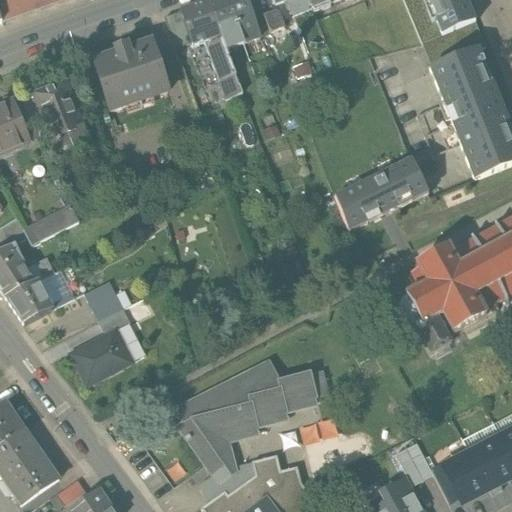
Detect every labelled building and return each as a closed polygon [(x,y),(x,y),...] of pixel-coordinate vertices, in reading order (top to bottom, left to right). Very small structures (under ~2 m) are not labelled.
[(0,0),(0,20),(1,23),(67,0),(0,0)] [(226,0),(224,0),(209,6),(220,37),(225,50),(243,44),(226,0)] [(245,0),(226,0),(243,44),(260,38),(245,0)] [(310,8),(307,0),(271,0),(274,5),(286,0),(293,17),(311,10),(310,8)] [(475,23),(465,0),(426,0),(442,37),(475,23)] [(208,3),(179,13),(192,48),(220,37),(209,6),(208,3)] [(271,6),(261,11),(266,24),(277,20),(271,6)] [(176,14),(164,19),(171,39),(183,34),(176,14)] [(168,93),(152,42),(128,50),(127,46),(115,50),(117,54),(94,61),(110,111),(126,106),(125,104),(152,96),(153,98),(168,93)] [(511,132),(479,50),(429,70),(474,182),(511,166),(511,132)] [(76,78),(64,82),(71,101),(82,96),(76,78)] [(64,82),(32,95),(49,141),(82,128),(71,101),(64,82)] [(10,103),(0,106),(0,144),(7,142),(10,150),(27,143),(10,103)] [(421,129),(434,153),(447,146),(434,122),(421,129)] [(411,161),(334,199),(348,235),(428,195),(411,161)] [(71,207),(30,228),(38,244),(78,224),(71,207)] [(27,241),(16,220),(0,229),(0,238),(7,251),(14,247),(27,241)] [(460,243),(414,267),(417,273),(409,277),(417,292),(407,298),(406,296),(402,299),(404,302),(401,308),(399,314),(401,320),(404,325),(409,329),(415,330),(414,332),(415,334),(416,335),(418,335),(430,357),(451,346),(448,340),(497,313),(494,308),(504,303),(506,307),(509,305),(507,301),(511,298),(511,222),(510,223),(509,220),(506,222),(508,225),(498,230),(496,225),(493,227),(495,231),(487,236),(485,233),(483,234),(484,237),(476,242),(473,238),(470,239),(472,244),(463,248),(460,243)] [(7,251),(0,254),(0,294),(5,301),(33,286),(14,247),(7,251)] [(58,265),(54,267),(52,264),(48,266),(54,275),(61,271),(58,265)] [(48,266),(37,272),(43,281),(54,275),(48,266)] [(73,284),(51,295),(51,298),(46,300),(38,284),(33,286),(5,301),(23,327),(80,297),(73,284)] [(122,311),(97,324),(105,338),(116,332),(130,325),(122,311)] [(105,338),(70,356),(87,389),(133,365),(116,332),(105,338)] [(270,362),(174,411),(182,425),(186,423),(193,434),(184,440),(212,479),(217,487),(237,474),(236,469),(229,439),(260,430),(258,423),(289,415),(287,408),(318,400),(311,374),(280,382),(270,362)] [(0,406),(0,447),(23,431),(4,404),(0,406)] [(332,407),(320,410),(325,433),(337,430),(332,407)] [(23,431),(0,447),(0,477),(21,507),(57,481),(23,431)] [(511,432),(499,439),(511,464),(511,432)] [(511,464),(499,439),(468,455),(487,492),(499,486),(511,479),(511,464)] [(395,457),(411,489),(433,478),(431,474),(416,446),(395,457)] [(468,455),(442,469),(458,500),(462,507),(488,494),(487,492),(468,455)] [(202,511),(310,511),(298,470),(280,474),(276,458),(253,464),(256,478),(230,498),(226,493),(208,506),(201,510),(202,511)] [(201,486),(208,506),(226,493),(230,498),(256,478),(253,464),(236,469),(237,474),(217,487),(212,479),(201,486)] [(442,469),(431,474),(433,478),(447,506),(458,500),(442,469)] [(371,511),(418,511),(403,484),(367,504),(371,511)] [(499,486),(487,492),(488,494),(490,498),(502,492),(499,486)] [(98,492),(69,511),(100,511),(108,507),(98,492)]
